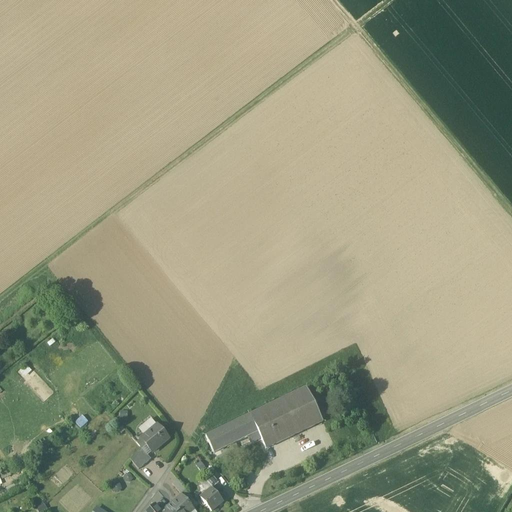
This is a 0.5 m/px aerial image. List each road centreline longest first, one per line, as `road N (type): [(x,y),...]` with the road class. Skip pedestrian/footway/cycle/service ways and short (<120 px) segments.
road 1 (track): [(0,299),(388,0)]
road 2 (secondary): [(260,511),(511,392)]
road 3 (track): [(333,0),(511,206)]
road 4 (track): [(190,441),(41,268)]
